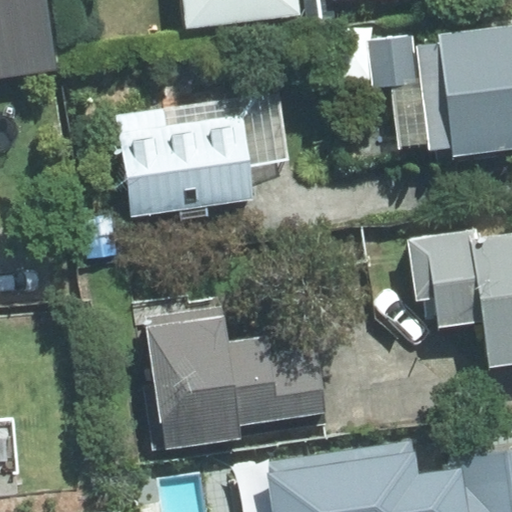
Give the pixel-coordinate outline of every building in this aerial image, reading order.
[(0,0),(0,84),(53,78),(43,0),(0,0)] [(288,0),(170,0),(174,31),(291,18),(288,0)] [(365,91),(403,86),(412,159),(511,146),(511,24),(424,35),(425,48),(404,50),(403,37),(359,43),(365,91)] [(228,104),(109,118),(121,214),(240,200),(228,104)] [(511,364),(511,233),(470,240),(468,230),(398,240),(407,301),(422,299),(427,330),(468,324),(474,370),(511,364)] [(211,307),(134,317),(151,448),(230,438),(228,423),(308,411),(299,345),(252,351),(250,337),(215,341),(211,307)] [(252,463),(260,511),(511,511),(511,455),(420,471),(415,436),(252,463)]
